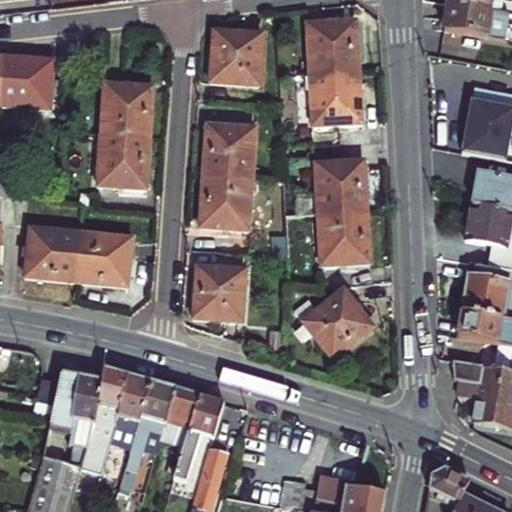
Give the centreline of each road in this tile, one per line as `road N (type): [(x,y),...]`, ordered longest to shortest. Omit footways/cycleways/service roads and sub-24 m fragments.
road 1 (residential): [(416,433),(398,0)]
road 2 (residential): [(185,14),(158,354)]
road 3 (secondary): [(158,354),(416,433)]
road 4 (residential): [(185,14),(0,34)]
road 5 (secondary): [(0,319),(158,354)]
road 6 (residential): [(306,0),(185,14)]
